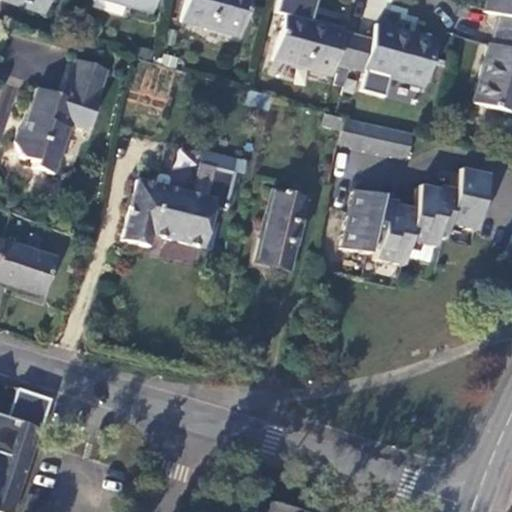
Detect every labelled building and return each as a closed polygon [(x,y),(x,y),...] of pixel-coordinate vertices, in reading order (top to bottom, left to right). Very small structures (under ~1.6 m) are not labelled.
[(0,0),(45,14),(49,0),(0,0)] [(122,6),(100,0),(90,0),(88,8),(118,17),(122,6)] [(100,0),(122,6),(150,14),(153,0),(100,0)] [(184,0),(179,21),(237,37),(247,0),(184,0)] [(511,0),(485,0),(482,12),(498,17),(494,31),(511,35),(511,0)] [(283,14),(271,60),(329,76),(333,64),(348,68),(356,37),(341,33),(342,30),(283,14)] [(375,26),(370,41),(356,37),(348,68),(421,88),(434,42),(375,26)] [(487,45),(471,104),(511,114),(511,35),(494,31),(490,45),(487,45)] [(75,60),(62,98),(36,89),(21,131),(17,130),(13,143),(20,158),(33,163),(31,168),(51,175),(69,124),(86,131),(113,52),(81,43),(75,60)] [(272,99),(261,96),(259,104),(270,107),(272,99)] [(341,120),(335,146),(404,161),(410,135),(341,120)] [(134,181),(119,241),(147,248),(150,236),(201,248),(211,208),(224,211),(233,174),(197,165),(190,194),(134,181)] [(400,266),(402,257),(427,263),(430,248),(432,249),(434,239),(443,241),(446,227),(472,232),(485,177),(457,170),(450,199),(443,197),(440,210),(433,208),(437,190),(417,186),(411,210),(377,203),(378,197),(351,190),(338,250),(365,256),(367,249),(373,251),(371,260),(400,266)] [(270,191),(254,260),(269,263),(268,268),(286,273),(303,199),(270,191)] [(0,243),(0,244),(0,283),(40,297),(52,260),(0,243)] [(269,263),(254,260),(253,265),(268,268),(269,263)] [(0,511),(12,511),(49,400),(15,389),(6,419),(0,417),(0,511)] [(314,511),(268,500),(265,511),(314,511)]
